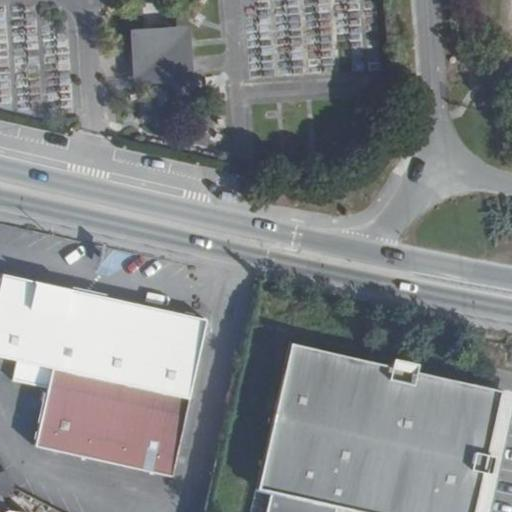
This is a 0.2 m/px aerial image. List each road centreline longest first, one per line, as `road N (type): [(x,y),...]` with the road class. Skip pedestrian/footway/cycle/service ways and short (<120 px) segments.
road 1 (secondary): [(0,204),(511,318)]
road 2 (secondary): [(511,285),(0,174)]
